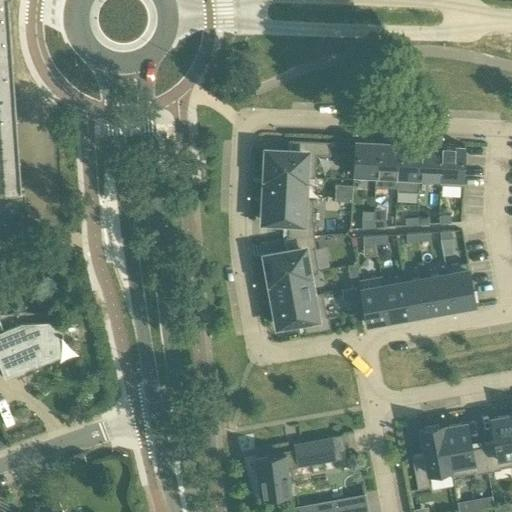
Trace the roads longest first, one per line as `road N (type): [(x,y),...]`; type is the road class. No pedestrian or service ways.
road 1 (residential): [(495,130),(253,118),(241,127),(238,249),(256,352),(355,341)]
road 2 (tertiary): [(106,62),(150,375),(169,408)]
road 3 (tertiary): [(169,408),(173,367),(142,59)]
road 4 (residential): [(232,12),(270,30),(439,34),(481,20)]
road 5 (residential): [(495,130),(494,224),(511,309)]
road 6 (residential): [(0,467),(169,408)]
road 7 (residential): [(355,341),(511,313)]
road 8 (residential): [(511,380),(372,405)]
